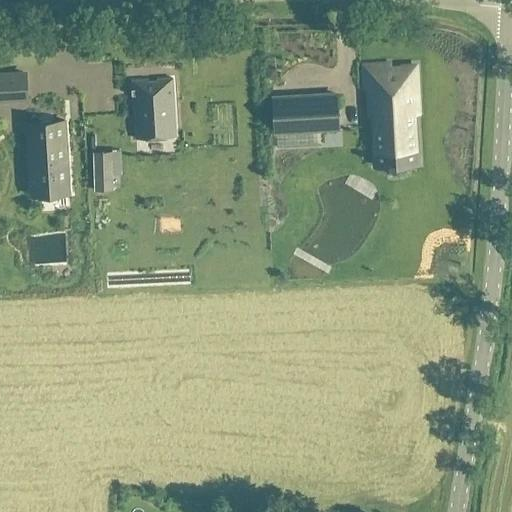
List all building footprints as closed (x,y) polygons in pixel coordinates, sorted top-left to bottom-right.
[(418,114),(415,66),(391,68),(391,65),(364,67),(366,90),(378,89),(380,126),(374,127),(376,166),(418,164),(415,115),(418,114)] [(26,74),(0,75),(0,101),(6,101),(27,100),(26,75),(26,74)] [(172,79),(132,81),(134,121),(135,139),(148,139),(176,137),(172,79)] [(290,98),(273,99),(275,133),(339,129),(337,95),(318,96),(320,118),(291,120),(290,98)] [(65,121),(28,123),(31,182),(48,181),(49,195),(69,194),(65,121)] [(111,151),(95,152),(96,191),(112,190),(111,151)]
